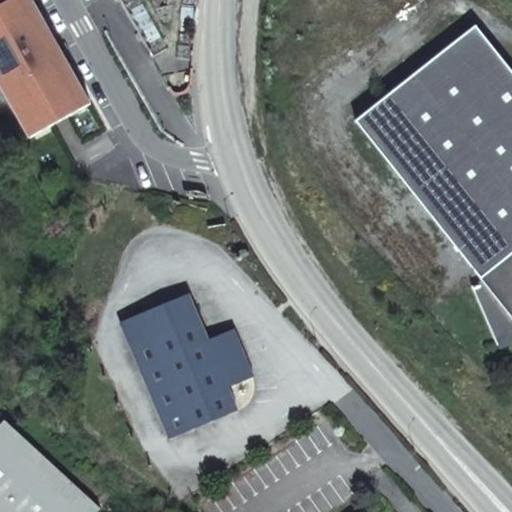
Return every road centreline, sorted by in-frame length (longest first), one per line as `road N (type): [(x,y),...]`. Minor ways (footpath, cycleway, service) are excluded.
road 1 (secondary): [(235,158),(259,218),(298,278),(509,511)]
road 2 (residential): [(66,0),(145,136),(186,160),(235,158)]
road 3 (secondary): [(220,0),(220,93),(235,158)]
